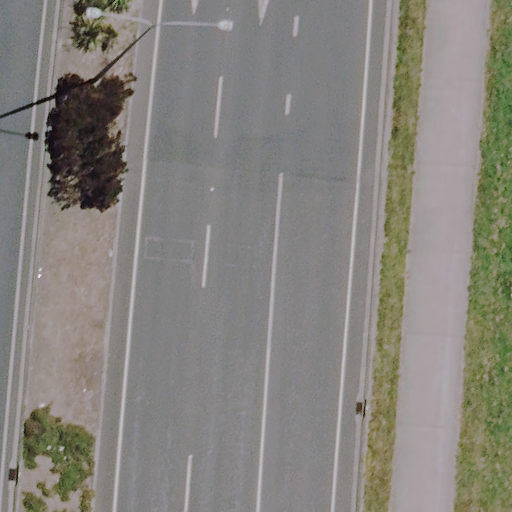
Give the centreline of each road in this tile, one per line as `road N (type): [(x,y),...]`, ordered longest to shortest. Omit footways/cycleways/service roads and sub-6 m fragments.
road 1 (primary): [(230,1),(313,230),(302,511)]
road 2 (primary): [(230,1),(194,511)]
